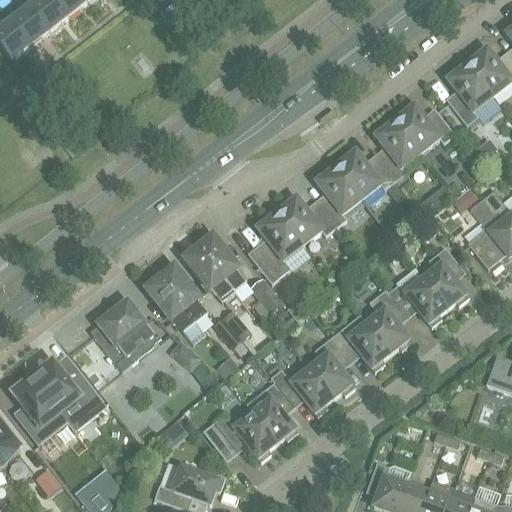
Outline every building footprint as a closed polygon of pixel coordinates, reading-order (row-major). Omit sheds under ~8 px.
[(42,0),(30,10),(50,36),(69,21),(52,0),(42,0)] [(82,0),(52,0),(69,21),(88,6),(82,0)] [(30,10),(11,25),(31,51),(50,36),(30,10)] [(31,51),(11,25),(0,33),(0,50),(12,66),(31,51)] [(511,65),(508,61),(498,68),(484,50),(474,58),(477,62),(467,69),(493,102),(511,87),(511,65)] [(474,117),(493,102),(467,69),(458,76),(455,72),(445,81),(459,99),(448,107),(467,131),(478,122),(474,117)] [(395,126),(421,158),(439,144),(443,149),(455,140),(437,116),(426,125),(412,106),(401,115),(404,118),(395,126)] [(402,173),(421,158),(395,126),(386,133),(383,129),(372,137),(386,156),(377,163),(395,187),(406,178),(402,173)] [(384,195),(395,187),(377,163),(367,171),(353,152),(342,161),(345,165),(336,172),(362,205),(380,190),(384,195)] [(343,219),(362,205),(336,172),(327,179),(324,175),(313,183),(327,202),(318,209),(336,233),(347,224),(343,219)] [(462,199),(470,208),(479,201),(471,192),(462,199)] [(493,196),(482,205),(511,243),(511,213),(509,216),(493,196)] [(325,241),(336,233),(318,209),(308,217),(294,199),(283,207),(286,211),(277,218),(302,251),(321,236),(325,241)] [(509,263),(511,260),(511,243),(482,205),(470,214),(486,234),(468,249),(488,274),(506,260),(509,263)] [(302,251),(277,218),(268,225),(265,221),(254,230),(266,245),(248,259),(272,289),(291,274),(284,265),(302,251)] [(213,242),(199,253),(234,297),(235,297),(234,297),(246,287),(236,274),(238,273),(213,242)] [(222,307),(234,297),(199,253),(186,263),(210,294),(211,293),(222,307)] [(417,275),(447,314),(456,308),(459,311),(469,303),(452,281),(462,273),(445,253),(417,275)] [(161,283),(195,327),(208,317),(197,304),(199,303),(175,272),(161,283)] [(388,298),(405,318),(414,311),(432,333),(442,324),(439,320),(447,314),(417,275),(388,298)] [(183,336),(195,327),(161,283),(147,293),(171,325),(173,323),(183,336)] [(262,285),(252,293),(272,318),(282,310),(262,285)] [(366,329),(390,359),(399,353),(402,356),(412,348),(395,326),(405,318),(388,298),(386,294),(369,308),(378,319),(366,329)] [(297,306),(287,313),(297,326),(306,319),(297,306)] [(122,376),(149,355),(159,348),(128,308),(91,337),(122,376)] [(233,317),(223,325),(242,348),(252,340),(233,317)] [(360,320),(342,334),(328,345),(344,366),(357,356),(375,378),(385,369),(382,365),(390,359),(366,329),(360,320)] [(223,325),(214,333),(233,356),(242,348),(223,325)] [(309,373),(334,404),(342,398),(345,401),(355,393),(338,371),(344,366),(328,345),(314,356),(321,364),(309,373)] [(182,348),(172,358),(191,374),(200,364),(182,348)] [(511,371),(511,369),(511,366),(497,361),(487,390),(511,398),(511,371)] [(53,366),(33,382),(68,427),(98,404),(84,386),(75,393),(56,369),(53,366)] [(209,373),(197,383),(208,396),(220,386),(209,373)] [(334,404),(309,373),(292,387),(281,374),(270,383),(274,388),(291,408),(300,401),(318,423),(328,414),(325,410),(334,404)] [(33,382),(12,398),(23,411),(26,415),(16,422),(38,450),(68,427),(33,382)] [(252,419),(277,449),(285,443),(288,446),(298,438),(281,416),(291,408),(274,388),(264,396),(270,404),(252,419)] [(277,449),(252,419),(235,433),(224,420),(213,428),(234,453),(243,446),(261,468),(271,459),(268,456),(277,449)] [(0,468),(3,472),(20,453),(0,427),(0,468)] [(434,445),(445,450),(449,441),(437,437),(434,445)] [(461,445),(449,441),(445,450),(457,454),(461,445)] [(488,465),(491,456),(480,452),(476,461),(488,465)] [(503,461),(491,456),(488,465),(500,469),(503,461)] [(410,480),(389,472),(377,468),(368,492),(379,496),(373,511),(374,511),(397,511),(406,490),(410,480)] [(49,472),(36,482),(49,500),(63,489),(49,472)] [(160,490),(155,504),(176,511),(183,511),(188,502),(210,510),(215,496),(220,497),(225,483),(205,476),(204,480),(181,472),(173,495),(160,490)] [(422,511),(446,511),(454,494),(432,486),(427,498),(422,511)] [(81,504),(87,511),(110,511),(119,492),(115,487),(96,502),(91,496),(81,504)] [(397,511),(422,511),(427,498),(406,490),(397,511)] [(446,511),(471,511),(475,502),(454,494),(446,511)] [(496,511),(497,509),(475,502),(471,511),(496,511)]
